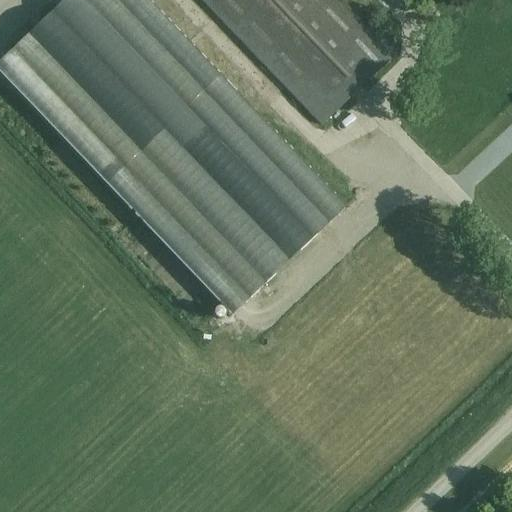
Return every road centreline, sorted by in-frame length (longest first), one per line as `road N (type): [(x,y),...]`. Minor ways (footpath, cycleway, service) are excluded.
road 1 (unknown): [(178,0),(342,161),(370,139),(399,141),(511,229)]
road 2 (unclassified): [(416,511),(511,420)]
